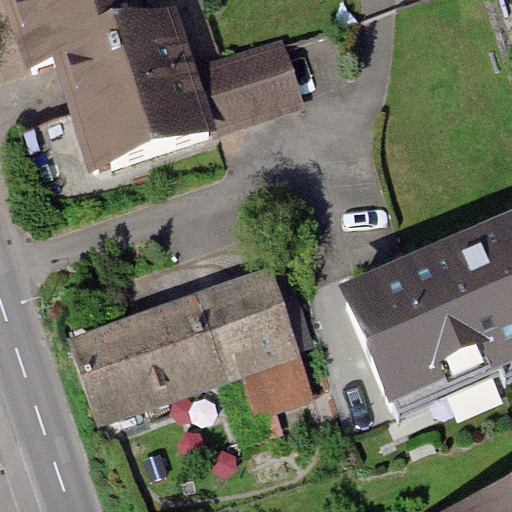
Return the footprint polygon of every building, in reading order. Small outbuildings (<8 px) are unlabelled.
[(0,0),(7,18),(30,81),(49,74),(86,178),(216,132),(174,15),(146,25),(137,0),(0,0)] [(318,110),(297,45),(204,75),(226,140),(318,110)] [(511,253),(504,257),(511,276),(511,295),(495,303),(476,257),(349,311),(392,413),(494,370),(498,378),(511,372),(511,253)] [(272,268),(85,341),(121,433),(250,383),(262,414),(321,391),(272,268)] [(511,511),(511,493),(466,511),(511,511)]
